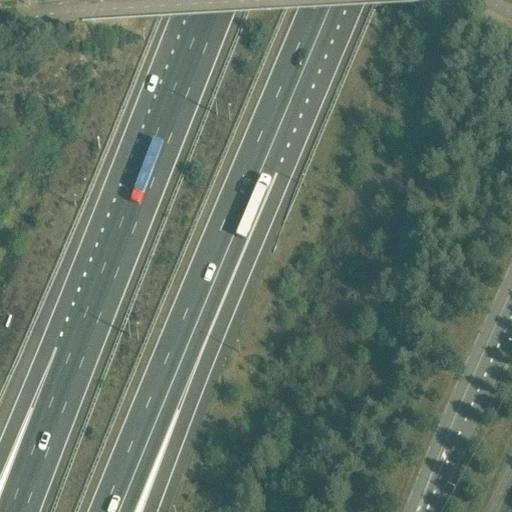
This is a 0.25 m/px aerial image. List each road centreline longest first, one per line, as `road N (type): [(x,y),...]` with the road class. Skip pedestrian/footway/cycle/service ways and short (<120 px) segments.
road 1 (motorway): [(112,511),(320,0)]
road 2 (motorway): [(223,0),(17,511)]
road 3 (motorway): [(152,511),(284,172),(340,0)]
road 4 (motorway): [(207,0),(0,449)]
road 5 (primary): [(421,511),(511,305)]
